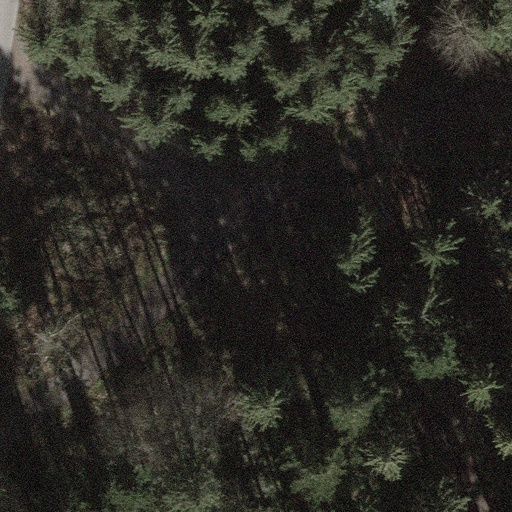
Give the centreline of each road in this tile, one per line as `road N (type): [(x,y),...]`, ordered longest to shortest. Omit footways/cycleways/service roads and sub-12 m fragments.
road 1 (track): [(496,511),(426,397),(326,282),(246,214),(111,144),(56,91),(0,17)]
road 2 (track): [(511,87),(384,132),(290,180),(0,424)]
